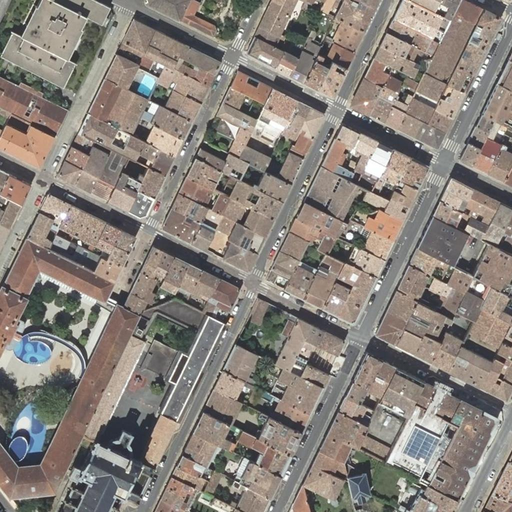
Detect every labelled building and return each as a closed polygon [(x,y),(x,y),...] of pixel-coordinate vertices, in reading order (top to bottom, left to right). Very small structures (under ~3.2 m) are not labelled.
[(63,86),(75,93),(113,16),(110,7),(96,0),(12,0),(0,25),(0,54),(3,56),(11,61),(3,74),(2,77),(19,85),(21,81),(42,92),(40,96),(44,98),(45,95),(52,81),(60,85),(63,86)] [(180,20),(190,0),(147,0),(149,4),(180,20)] [(190,0),(180,20),(213,36),(218,27),(198,17),(201,12),(196,10),(199,2),(195,0),(190,0)] [(271,0),(269,6),(259,26),(279,37),(280,34),(296,0),(271,0)] [(303,0),(304,0),(309,3),(320,8),(324,0),(303,0)] [(355,0),(324,0),(320,8),(321,9),(335,16),(341,19),(364,31),(376,7),(360,0),(359,2),(355,0)] [(410,0),(400,0),(392,19),(431,39),(437,42),(439,42),(450,20),(443,16),(433,12),(410,0)] [(410,0),(433,12),(443,16),(450,20),(453,12),(459,0),(410,0)] [(424,72),(446,83),(455,65),(460,55),(463,49),(470,34),(475,22),(482,8),(466,0),(459,0),(453,12),(450,20),(439,42),(432,55),(431,57),(426,60),(426,62),(426,67),(424,72)] [(320,8),(309,3),(307,9),(318,15),(321,9),(320,8)] [(501,17),(482,8),(475,22),(470,34),(488,43),(501,17)] [(341,19),(335,16),(333,20),(339,23),(331,41),(335,42),(354,52),(364,31),(341,19)] [(123,50),(122,51),(125,53),(128,44),(144,52),(153,34),(155,30),(134,19),(133,19),(122,41),(119,48),(123,50)] [(392,19),(386,31),(430,54),(437,42),(431,39),(392,19)] [(259,26),(254,36),(274,46),(276,43),(279,37),(259,26)] [(301,50),(289,74),(303,82),(314,60),(315,57),(317,54),(320,47),(322,43),(320,42),(313,39),(316,33),(315,30),(311,29),(308,36),(305,41),(303,45),(301,50)] [(164,40),(166,35),(155,30),(153,34),(164,40)] [(379,44),(416,63),(421,65),(425,58),(429,56),(430,54),(386,31),(379,44)] [(138,64),(138,65),(159,76),(165,64),(172,67),(178,55),(184,44),(166,35),(164,40),(153,34),(144,52),(144,54),(142,57),(140,61),(138,64)] [(488,43),(470,34),(463,49),(468,51),(465,58),(460,55),(455,65),(473,74),(488,43)] [(246,53),(275,67),(283,51),(274,46),(254,36),(246,53)] [(346,68),(354,52),(335,42),(327,58),(332,61),(346,68)] [(178,55),(172,67),(176,69),(177,70),(180,63),(183,58),(195,64),(201,53),(184,44),(178,55)] [(391,66),(396,68),(405,73),(410,75),(416,63),(379,44),(373,57),(384,62),(391,66)] [(283,51),(275,67),(289,74),(301,50),(295,47),(293,46),(289,54),(283,51)] [(118,50),(116,54),(138,64),(140,61),(135,58),(125,53),(122,51),(118,50)] [(195,64),(214,73),(220,62),(201,53),(195,64)] [(116,54),(104,77),(121,85),(127,89),(138,65),(138,64),(116,54)] [(303,82),(317,89),(329,67),(332,61),(327,58),(317,54),(315,57),(314,60),(303,82)] [(364,77),(383,85),(387,76),(388,73),(391,66),(384,62),(373,57),(364,77)] [(511,60),(508,58),(496,83),(511,90),(511,60)] [(333,95),(346,68),(332,61),(329,67),(317,89),(332,96),(333,95)] [(183,73),(208,86),(214,73),(195,64),(193,69),(180,63),(177,70),(183,73)] [(165,64),(159,76),(156,81),(167,87),(171,79),(175,81),(171,89),(172,90),(174,90),(185,96),(185,95),(200,103),(208,86),(183,73),(177,70),(176,69),(172,67),(165,64)] [(446,83),(464,92),(473,74),(455,65),(446,83)] [(369,114),(383,121),(396,94),(399,88),(401,83),(398,81),(391,78),(392,76),(396,68),(391,66),(388,73),(387,76),(383,85),(369,114)] [(230,86),(264,103),(272,87),(237,71),(230,86)] [(427,123),(434,108),(446,83),(424,72),(419,83),(415,90),(413,95),(412,97),(397,128),(413,136),(421,120),(427,123)] [(0,76),(0,107),(2,108),(4,109),(11,113),(32,123),(55,135),(60,124),(67,109),(44,98),(40,96),(42,92),(21,81),(19,85),(2,77),(0,76)] [(411,87),(415,90),(419,83),(409,78),(404,76),(402,81),(401,83),(411,87)] [(351,105),(369,114),(383,85),(364,77),(351,104),(351,105)] [(434,108),(452,116),(464,92),(446,83),(434,108)] [(511,90),(496,83),(481,112),(494,119),(500,122),(511,128),(511,90)] [(142,110),(148,98),(127,89),(121,85),(103,121),(131,134),(137,121),(139,116),(142,110)] [(222,102),(256,120),(257,118),(264,103),(230,86),(222,102)] [(251,131),(248,137),(251,139),(253,136),(255,137),(263,121),(267,123),(271,117),(272,118),(277,120),(286,124),(287,121),(297,100),(284,94),(272,87),(264,103),(257,118),(256,120),(251,131)] [(191,121),(200,103),(185,95),(185,96),(174,90),(172,90),(164,107),(191,121)] [(383,121),(397,128),(412,97),(413,95),(408,93),(404,102),(397,99),(398,95),(396,94),(383,121)] [(287,121),(286,124),(282,132),(295,138),(298,132),(300,127),(310,107),(297,100),(287,121)] [(191,121),(164,107),(152,101),(147,112),(142,110),(139,116),(153,123),(183,138),(191,121)] [(241,126),(251,131),(256,120),(222,102),(216,114),(232,122),(235,123),(241,126)] [(323,113),(310,107),(300,127),(298,132),(300,133),(301,133),(295,146),(292,144),(289,151),(303,158),(324,114),(323,113)] [(0,113),(9,118),(11,113),(4,109),(2,108),(0,111),(0,113)] [(445,132),(452,116),(434,108),(427,123),(445,132)] [(481,112),(475,125),(488,131),(494,119),(481,112)] [(139,138),(131,134),(103,121),(87,113),(78,132),(94,140),(108,146),(111,148),(129,156),(134,160),(136,156),(138,153),(145,141),(144,141),(139,138)] [(479,147),(471,165),(487,173),(502,145),(491,140),(500,122),(494,119),(488,131),(480,147),(479,147)] [(437,148),(445,132),(427,123),(421,120),(413,136),(436,148),(437,148)] [(5,125),(2,131),(0,135),(0,147),(38,166),(40,166),(55,135),(32,123),(27,135),(5,125)] [(174,156),(183,138),(153,123),(151,128),(146,138),(144,141),(145,141),(174,156)] [(341,123),(334,137),(345,143),(342,149),(342,150),(344,147),(347,148),(351,149),(352,146),(359,131),(342,123),(341,123)] [(467,142),(479,147),(480,147),(488,131),(475,125),(467,142)] [(239,178),(247,162),(238,158),(244,145),(248,137),(251,131),(241,126),(228,153),(224,160),(200,148),(195,157),(220,169),(222,170),(230,174),(238,178),(239,178)] [(353,172),(349,180),(356,183),(362,169),(364,166),(369,154),(377,140),(359,131),(352,146),(357,149),(356,151),(355,153),(361,156),(358,162),(351,159),(350,161),(346,168),(353,172)] [(94,140),(78,132),(71,146),(57,174),(57,175),(57,176),(58,176),(74,184),(88,154),(92,145),(94,140)] [(334,137),(321,165),(338,174),(342,176),(349,180),(353,172),(346,168),(339,165),(345,153),(341,151),(342,150),(342,149),(345,143),(334,137)] [(356,183),(357,184),(367,189),(370,191),(376,179),(378,176),(378,174),(392,147),(377,140),(369,154),(364,166),(362,169),(356,183)] [(165,175),(174,156),(145,141),(138,153),(148,158),(145,165),(148,166),(150,167),(165,175)] [(459,159),(471,165),(479,147),(467,142),(459,158),(459,159)] [(502,145),(487,173),(503,181),(511,162),(511,154),(511,155),(503,151),(506,146),(502,144),(502,145)] [(100,170),(108,153),(92,145),(88,154),(74,184),(90,192),(100,170)] [(261,169),(264,170),(269,160),(270,158),(244,145),(238,158),(247,162),(261,169)] [(376,179),(370,191),(373,193),(376,188),(380,180),(379,180),(380,178),(380,177),(381,176),(396,184),(396,183),(398,179),(409,156),(392,147),(378,174),(378,176),(376,179)] [(125,164),(129,156),(111,148),(109,151),(108,153),(100,170),(90,192),(107,201),(117,179),(121,171),(125,164)] [(281,166),(276,177),(291,183),(303,158),(289,151),(281,166)] [(428,165),(409,156),(398,179),(396,183),(402,186),(404,182),(417,189),(428,166),(428,165)] [(213,188),(222,170),(220,169),(195,157),(187,175),(213,188)] [(269,160),(264,170),(276,177),(281,166),(269,160)] [(511,162),(503,181),(511,185),(511,162)] [(311,186),(304,201),(320,209),(328,194),(330,190),(338,174),(321,165),(313,181),(311,186)] [(154,198),(165,175),(150,167),(148,166),(143,175),(137,189),(154,198)] [(0,190),(9,174),(0,169),(0,190)] [(276,177),(264,170),(257,184),(254,183),(253,182),(251,185),(282,201),(291,183),(276,177)] [(127,210),(137,189),(140,180),(136,179),(124,173),(121,171),(117,179),(107,201),(127,210)] [(10,198),(21,204),(30,185),(30,184),(9,174),(0,190),(0,199),(7,204),(10,198)] [(233,188),(238,178),(230,174),(226,184),(233,188)] [(178,192),(205,206),(214,188),(213,188),(187,175),(178,192)] [(332,196),(325,212),(340,219),(344,211),(345,209),(347,204),(350,199),(357,184),(356,183),(349,180),(342,176),(334,192),(332,196)] [(444,188),(439,200),(441,201),(453,207),(455,209),(459,201),(464,204),(464,203),(466,199),(470,191),(472,187),(451,177),(450,177),(444,188)] [(282,201),(251,185),(244,181),(239,178),(238,178),(233,188),(229,196),(230,196),(251,207),(274,218),(278,210),(282,201)] [(390,195),(390,196),(409,206),(417,189),(404,182),(402,186),(401,187),(396,185),(393,189),(390,195)] [(486,194),(472,187),(470,191),(466,199),(464,203),(464,204),(460,211),(473,217),(477,210),(478,210),(484,198),(486,194)] [(376,188),(373,193),(388,200),(390,196),(390,195),(376,188)] [(146,214),(154,198),(137,189),(127,210),(139,216),(146,214)] [(370,191),(367,189),(362,198),(375,205),(376,205),(379,206),(381,207),(380,209),(383,210),(388,200),(373,193),(370,191)] [(221,214),(230,196),(229,196),(221,192),(220,192),(217,190),(215,193),(219,194),(213,206),(212,209),(221,214)] [(194,218),(201,221),(208,207),(207,206),(205,206),(178,192),(171,207),(189,216),(194,218)] [(49,226),(57,230),(58,226),(69,204),(49,193),(48,194),(39,211),(53,218),(49,226)] [(499,201),(486,194),(484,198),(478,210),(482,212),(479,220),(481,221),(487,224),(499,201)] [(265,236),(274,218),(251,207),(230,196),(221,214),(222,214),(236,221),(238,217),(242,208),(249,211),(244,221),(243,224),(265,236)] [(390,196),(388,200),(383,210),(402,220),(409,206),(390,196)] [(0,211),(0,222),(9,228),(21,204),(10,198),(7,204),(4,210),(1,209),(0,211)] [(439,200),(432,214),(454,225),(460,211),(455,209),(453,207),(441,201),(439,200)] [(304,201),(296,217),(336,236),(346,222),(340,219),(325,212),(320,209),(304,201)] [(475,271),(472,275),(490,284),(508,294),(511,296),(511,253),(507,251),(494,245),(497,238),(501,231),(511,212),(511,210),(511,207),(499,201),(487,224),(481,221),(479,220),(473,217),(460,211),(454,225),(469,232),(489,242),(481,259),(476,267),(475,271)] [(69,204),(58,226),(71,232),(67,239),(71,241),(74,234),(90,242),(95,244),(106,222),(89,214),(69,204)] [(162,228),(191,242),(199,224),(201,221),(194,218),(191,222),(184,218),(185,216),(188,218),(189,216),(171,207),(162,227),(162,228)] [(222,214),(221,214),(212,209),(208,207),(201,221),(199,224),(191,242),(204,249),(213,231),(202,225),(203,223),(215,229),(222,214)] [(402,220),(383,210),(380,209),(379,210),(375,218),(369,215),(363,226),(372,230),(393,240),(402,220)] [(511,210),(511,212),(501,231),(506,234),(503,241),(497,238),(494,245),(507,251),(511,245),(511,242),(511,210)] [(39,211),(26,236),(48,248),(52,241),(55,233),(57,230),(49,226),(53,218),(39,211)] [(230,233),(236,221),(222,214),(215,229),(226,234),(225,237),(227,238),(228,235),(230,233)] [(432,214),(416,247),(449,264),(452,265),(469,232),(454,225),(432,214)] [(296,217),(289,231),(308,241),(307,244),(309,244),(310,241),(309,240),(316,237),(318,234),(323,237),(317,249),(321,251),(325,252),(327,253),(336,236),(296,217)] [(346,222),(336,236),(349,242),(354,245),(361,231),(363,226),(349,218),(346,222)] [(257,253),(265,236),(243,224),(236,221),(230,233),(232,234),(231,236),(228,235),(227,238),(230,239),(257,253)] [(0,246),(9,228),(0,222),(0,246)] [(123,230),(106,222),(95,244),(107,251),(105,253),(108,254),(109,252),(113,244),(115,245),(123,230)] [(213,231),(215,229),(203,223),(202,225),(213,231)] [(108,254),(107,257),(121,264),(135,237),(135,236),(123,230),(115,245),(113,244),(109,252),(108,254)] [(383,259),(393,240),(372,230),(371,232),(368,238),(363,249),(383,259)] [(289,231),(279,251),(298,260),(302,252),(295,248),(297,244),(305,247),(307,244),(308,241),(289,231)] [(67,239),(55,233),(52,241),(48,248),(93,270),(114,280),(121,264),(107,257),(106,259),(100,256),(91,252),(87,249),(71,241),(67,239)] [(2,287),(0,290),(0,326),(12,332),(19,335),(24,324),(23,320),(16,316),(24,298),(25,296),(38,268),(49,273),(104,300),(104,299),(114,280),(93,270),(48,248),(26,236),(2,287)] [(249,270),(257,253),(230,239),(227,238),(224,243),(218,256),(222,258),(248,271),(249,270)] [(145,261),(140,271),(156,280),(161,282),(163,278),(158,276),(160,273),(164,275),(166,272),(174,256),(153,245),(152,245),(145,261)] [(354,245),(346,262),(375,276),(383,259),(363,249),(354,245)] [(413,254),(408,264),(429,274),(433,265),(441,269),(445,271),(440,280),(451,286),(455,288),(464,293),(461,299),(475,306),(469,317),(474,319),(480,306),(507,321),(511,323),(511,296),(508,294),(490,284),(472,275),(465,272),(452,265),(449,264),(416,247),(413,254)] [(278,275),(288,280),(290,277),(298,260),(279,251),(271,268),(265,279),(270,282),(273,283),(278,275)] [(285,286),(284,289),(303,298),(316,271),(317,269),(319,265),(323,257),(325,252),(321,251),(314,267),(310,265),(309,267),(301,263),(302,261),(298,260),(290,277),(288,280),(285,286)] [(316,271),(303,298),(322,307),(335,280),(337,277),(344,262),(327,253),(325,252),(323,257),(319,265),(317,269),(316,271)] [(161,282),(160,284),(174,292),(178,284),(188,263),(174,256),(166,272),(164,275),(163,278),(161,282)] [(344,299),(361,307),(375,276),(346,262),(344,261),(344,262),(337,277),(345,281),(347,281),(352,283),(350,287),(344,299)] [(202,269),(188,263),(178,284),(191,291),(202,269)] [(403,275),(397,287),(407,291),(408,289),(414,292),(412,294),(418,297),(420,298),(426,286),(423,285),(429,274),(408,264),(403,275)] [(191,291),(185,303),(189,305),(195,293),(198,295),(202,297),(204,293),(210,296),(219,278),(202,269),(191,291)] [(445,271),(441,269),(437,279),(440,280),(445,271)] [(140,271),(130,292),(147,300),(151,303),(155,293),(160,284),(161,282),(156,280),(140,271)] [(437,279),(434,277),(429,288),(440,294),(434,305),(440,307),(445,297),(448,291),(451,286),(440,280),(437,279)] [(239,288),(219,278),(210,296),(204,308),(202,311),(210,315),(224,322),(229,311),(239,289),(239,288)] [(353,322),(361,307),(344,299),(350,287),(344,284),(335,280),(322,307),(352,322),(353,322)] [(397,287),(396,289),(416,300),(418,297),(412,294),(407,291),(397,287)] [(434,305),(433,308),(434,309),(451,318),(461,299),(464,293),(455,288),(452,293),(448,291),(445,297),(440,307),(434,305)] [(382,318),(402,328),(416,300),(396,289),(382,318)] [(130,292),(123,306),(136,313),(139,312),(141,311),(147,300),(130,292)] [(257,297),(247,319),(258,324),(268,303),(257,297)] [(140,461),(154,467),(176,421),(174,420),(175,416),(178,418),(185,403),(179,400),(195,367),(201,370),(218,335),(224,322),(210,315),(202,311),(196,308),(189,305),(185,303),(175,298),(170,300),(157,305),(148,308),(141,311),(139,312),(138,315),(150,321),(155,311),(199,332),(203,334),(192,357),(188,355),(185,362),(161,413),(157,421),(153,428),(138,460),(140,461)] [(461,344),(474,319),(469,317),(475,306),(461,299),(451,318),(449,323),(440,341),(430,361),(448,371),(461,344)] [(402,328),(395,344),(412,353),(426,326),(417,321),(419,317),(428,321),(434,309),(433,308),(416,300),(402,328)] [(116,305),(111,316),(133,326),(138,315),(128,310),(116,305)] [(509,326),(511,323),(507,321),(480,306),(474,319),(461,344),(448,371),(478,386),(492,360),(493,357),(496,351),(501,341),(509,326)] [(426,326),(412,353),(430,361),(440,341),(434,338),(443,320),(449,323),(451,318),(434,309),(428,321),(426,326)] [(287,336),(274,363),(282,367),(288,370),(292,362),(294,358),(296,354),(297,352),(311,324),(296,317),(291,314),(281,333),(287,336)] [(91,357),(86,368),(91,371),(108,379),(129,333),(133,326),(111,316),(91,357)] [(375,334),(395,344),(402,328),(382,318),(375,332),(375,334)] [(511,323),(509,326),(501,341),(504,343),(507,336),(511,338),(508,345),(510,346),(511,346),(511,323)] [(324,330),(311,324),(297,352),(296,354),(304,358),(307,359),(308,357),(314,344),(317,345),(324,330)] [(0,484),(9,495),(54,491),(81,435),(108,379),(91,371),(86,368),(80,379),(40,464),(17,466),(0,444),(0,347),(1,345),(9,348),(13,347),(19,335),(12,332),(0,326),(0,484)] [(330,333),(324,330),(317,345),(323,348),(337,356),(344,341),(343,340),(330,333)] [(199,332),(188,355),(192,357),(203,334),(199,332)] [(129,333),(108,379),(81,435),(95,441),(95,439),(97,440),(115,401),(120,391),(144,340),(129,333)] [(181,352),(154,339),(147,352),(150,354),(143,368),(164,378),(171,364),(174,366),(181,352)] [(511,366),(511,346),(510,346),(508,345),(504,343),(501,341),(496,351),(493,357),(496,359),(500,352),(505,355),(501,361),(502,362),(508,365),(511,366)] [(257,354),(235,343),(222,370),(244,381),(245,381),(255,359),(257,354)] [(323,348),(317,345),(314,344),(308,357),(307,359),(305,363),(328,374),(337,356),(323,348)] [(150,354),(147,352),(140,366),(143,368),(150,354)] [(365,352),(352,381),(366,388),(381,359),(367,352),(365,352)] [(304,358),(296,354),(294,358),(303,362),(304,358)] [(493,357),(492,360),(478,386),(505,400),(506,400),(511,387),(511,366),(508,365),(502,362),(501,361),(496,359),(493,357)] [(381,359),(366,388),(364,391),(367,393),(368,390),(381,396),(396,366),(381,359)] [(305,363),(299,375),(322,387),(328,374),(305,363)] [(174,366),(171,364),(164,378),(168,380),(174,366)] [(397,367),(396,366),(381,396),(378,402),(405,415),(407,417),(414,403),(412,402),(424,380),(402,369),(397,367)] [(195,367),(179,400),(185,403),(201,370),(195,367)] [(288,370),(282,367),(277,379),(287,384),(280,399),(310,413),(322,387),(299,375),(288,370)] [(244,381),(222,370),(213,388),(235,399),(241,402),(245,404),(247,401),(237,396),(238,393),(239,391),(240,389),(241,386),(243,384),(253,389),(254,386),(253,385),(245,381),(244,381)] [(460,398),(424,380),(412,402),(414,403),(407,417),(390,449),(384,462),(414,477),(418,479),(426,483),(446,493),(457,499),(461,490),(468,477),(477,459),(486,441),(497,419),(496,417),(487,412),(478,408),(469,403),(460,398)] [(366,388),(352,381),(345,396),(359,402),(363,394),(364,391),(366,388)] [(247,401),(245,404),(249,406),(258,387),(254,386),(253,389),(247,401)] [(235,399),(213,388),(203,411),(229,423),(231,424),(241,402),(235,399)] [(363,394),(359,402),(365,406),(370,408),(373,402),(365,398),(366,395),(363,394)] [(359,402),(345,396),(337,411),(366,425),(367,422),(373,410),(370,408),(365,406),(359,402)] [(301,431),(310,413),(280,399),(272,413),(270,412),(268,416),(271,417),(301,431)] [(229,423),(203,411),(193,431),(219,445),(221,445),(225,447),(227,449),(231,442),(236,444),(239,438),(225,432),(228,427),(234,431),(236,427),(231,424),(229,423)] [(366,425),(337,411),(327,433),(319,450),(344,461),(351,445),(357,448),(362,437),(363,435),(364,434),(366,429),(364,428),(366,425)] [(268,415),(260,412),(258,417),(265,420),(257,437),(268,442),(290,453),(301,431),(271,417),(268,416),(268,415)] [(115,511),(117,509),(118,510),(119,508),(118,507),(123,496),(135,501),(134,502),(136,503),(137,502),(138,500),(141,495),(127,488),(140,461),(138,460),(129,456),(129,455),(130,454),(130,453),(130,452),(130,451),(130,450),(130,449),(130,448),(130,447),(130,446),(130,445),(129,444),(128,443),(128,442),(127,442),(127,441),(131,434),(133,433),(132,432),(131,433),(123,429),(122,428),(121,428),(122,430),(118,437),(117,437),(116,437),(115,437),(114,437),(113,438),(112,438),(111,439),(110,439),(110,440),(109,440),(108,441),(107,442),(106,443),(105,444),(97,440),(95,439),(95,441),(92,445),(91,445),(90,447),(91,447),(82,466),(80,465),(79,467),(81,468),(79,472),(78,471),(77,473),(78,474),(73,485),(71,484),(70,487),(72,487),(66,499),(64,498),(63,500),(65,501),(59,511),(58,511),(57,511),(115,511)] [(257,437),(243,430),(241,434),(240,436),(265,448),(260,458),(254,455),(252,457),(250,456),(248,459),(250,460),(257,464),(280,475),(290,453),(268,442),(257,437)] [(219,445),(193,431),(182,454),(205,465),(214,446),(219,449),(221,445),(219,445)] [(384,462),(390,449),(363,435),(362,437),(357,448),(378,459),(382,461),(384,462)] [(232,451),(236,444),(231,442),(227,449),(232,451)] [(319,450),(312,464),(331,473),(344,479),(348,481),(347,478),(346,474),(343,462),(344,461),(319,450)] [(205,465),(182,454),(176,465),(199,476),(202,470),(209,474),(206,480),(208,481),(214,469),(205,465)] [(250,460),(248,459),(244,457),(233,479),(240,482),(246,485),(270,497),(280,475),(257,464),(250,460)] [(127,488),(141,495),(154,467),(140,461),(127,488)] [(362,474),(343,462),(346,474),(347,478),(362,474)] [(331,473),(312,464),(304,479),(310,482),(308,486),(309,487),(333,498),(333,499),(331,501),(332,504),(334,505),(337,505),(338,502),(337,500),(335,498),(335,497),(344,479),(331,473)] [(511,467),(506,464),(490,497),(510,506),(511,505),(511,467)] [(199,476),(176,465),(171,476),(194,487),(199,489),(204,478),(199,476)] [(221,473),(214,469),(208,481),(203,491),(211,495),(221,473)] [(369,484),(375,469),(363,474),(365,483),(369,484)] [(365,483),(363,474),(362,474),(347,478),(348,481),(352,498),(367,494),(368,494),(368,493),(365,483)] [(194,487),(171,476),(166,487),(184,495),(186,491),(191,493),(194,487)] [(444,511),(450,511),(457,499),(446,493),(426,483),(418,479),(414,477),(412,482),(420,486),(420,487),(418,490),(417,492),(437,502),(435,507),(444,511)] [(240,482),(233,479),(232,481),(231,484),(238,487),(239,486),(244,488),(237,502),(231,499),(229,498),(227,503),(229,504),(234,507),(235,507),(245,511),(261,511),(270,497),(246,485),(240,482)] [(309,511),(303,484),(303,483),(292,506),(288,511),(309,511)] [(400,505),(398,509),(403,511),(404,511),(444,511),(435,507),(437,502),(417,492),(418,490),(410,486),(408,491),(416,495),(409,510),(405,508),(400,505)] [(184,495),(166,487),(161,498),(183,509),(186,502),(182,500),(184,495)] [(199,489),(194,487),(191,493),(188,497),(186,502),(183,509),(184,509),(190,511),(191,511),(192,511),(191,511),(191,510),(190,510),(190,509),(190,508),(191,507),(190,507),(197,493),(197,494),(197,493),(198,493),(198,492),(199,492),(200,492),(200,491),(201,492),(202,491),(199,489)] [(227,503),(214,497),(211,503),(229,511),(245,511),(235,507),(234,507),(229,504),(227,503)] [(510,506),(490,497),(482,511),(510,511),(511,511),(510,506)] [(183,509),(161,498),(155,509),(162,511),(183,511),(184,509),(183,509)]
